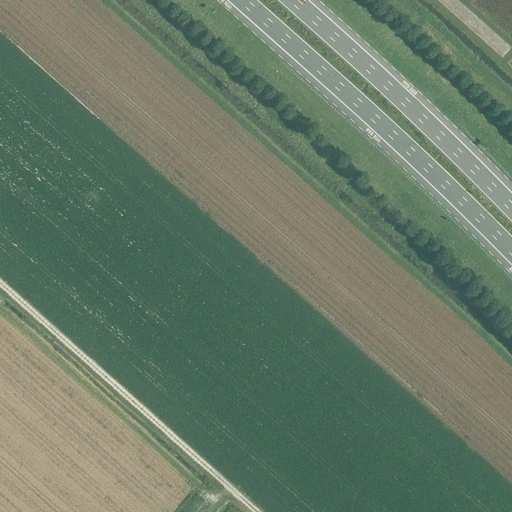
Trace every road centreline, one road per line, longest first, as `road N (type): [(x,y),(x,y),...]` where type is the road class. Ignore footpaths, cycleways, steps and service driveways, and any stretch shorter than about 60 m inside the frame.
road 1 (primary): [(241,0),(511,249)]
road 2 (primary): [(511,210),(292,0)]
